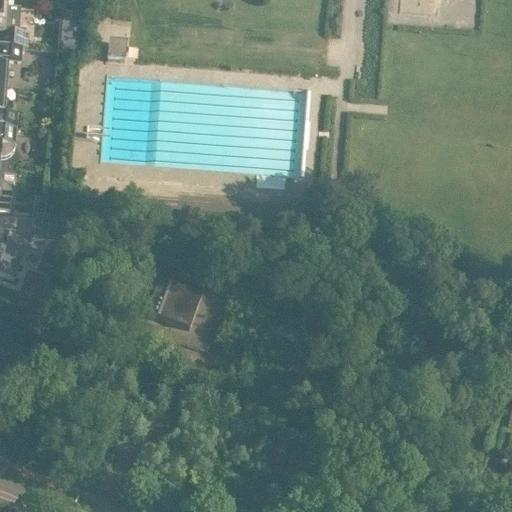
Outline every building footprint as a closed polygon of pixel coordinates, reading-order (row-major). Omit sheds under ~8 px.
[(2,31),(4,7),(0,6),(0,46),(24,48),(25,33),(2,31)] [(105,60),(122,62),(123,45),(106,43),(105,60)] [(0,86),(3,87),(5,61),(18,62),(19,48),(0,46),(0,86)] [(3,87),(0,86),(0,126),(13,127),(14,113),(1,112),(3,87)] [(0,157),(3,157),(8,154),(11,150),(13,145),(13,141),(12,141),(13,128),(0,126),(0,157)] [(0,210),(7,211),(8,198),(9,198),(9,194),(8,189),(5,184),(1,181),(0,180),(0,210)] [(28,239),(60,241),(61,215),(30,213),(28,239)] [(0,275),(11,279),(24,242),(0,234),(1,225),(0,225),(0,275)] [(144,314),(187,329),(199,295),(156,280),(144,314)]
